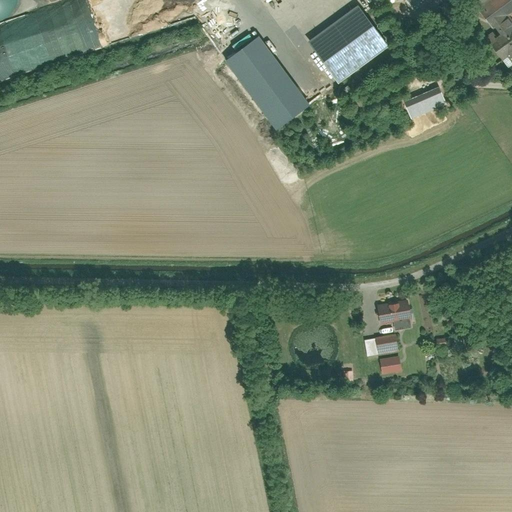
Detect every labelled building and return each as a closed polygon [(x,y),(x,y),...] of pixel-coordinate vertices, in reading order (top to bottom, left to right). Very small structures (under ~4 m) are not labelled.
[(0,0),(0,19),(1,19),(9,14),(16,7),(18,0),(0,0)] [(355,4),(305,40),(334,82),(385,47),(355,4)] [(511,23),(508,16),(482,32),(504,67),(511,61),(511,23)] [(390,306),(376,308),(379,324),(410,319),(408,303),(402,304),(402,302),(390,304),(390,306)] [(399,334),(378,338),(381,353),(401,350),(399,334)] [(370,355),(381,353),(378,338),(368,339),(370,355)] [(402,355),(382,359),(384,373),(404,369),(402,355)] [(345,371),(345,381),(354,381),(354,371),(345,371)]
